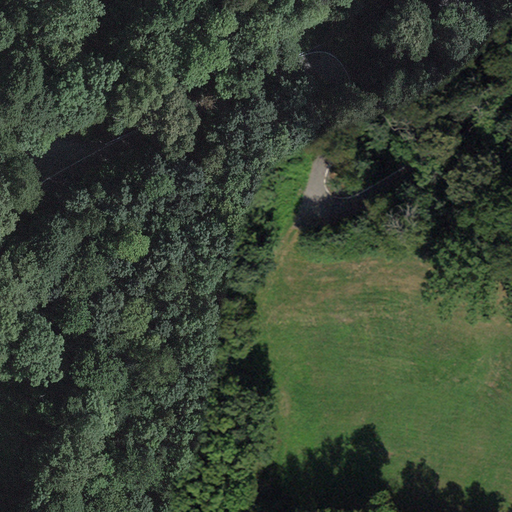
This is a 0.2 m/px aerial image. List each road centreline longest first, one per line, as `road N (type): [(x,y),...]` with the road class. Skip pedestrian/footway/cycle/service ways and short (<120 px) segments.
road 1 (unclassified): [(511,114),(358,199),(331,203),(322,185),(341,91),(328,65),(305,61),(130,142),(0,214)]
road 2 (track): [(0,58),(124,0)]
